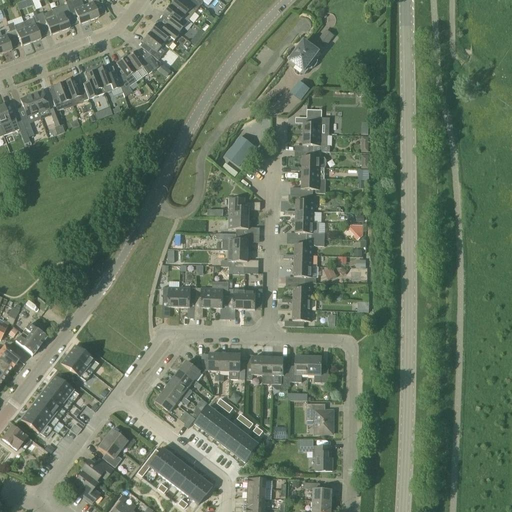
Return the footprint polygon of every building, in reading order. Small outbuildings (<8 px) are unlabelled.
[(33,0),(36,9),(42,8),(41,1),(43,0),(33,0)] [(84,7),(81,0),(78,0),(72,2),(71,1),(66,3),(67,6),(70,15),(75,13),(80,25),(89,22),(84,7)] [(84,7),(89,22),(99,18),(94,6),(99,4),(97,0),(91,0),(93,3),(84,7)] [(193,15),(199,8),(189,0),(174,0),(170,6),(189,21),(193,15)] [(65,17),(70,15),(67,6),(52,11),(52,12),(60,33),(70,29),(65,17)] [(179,34),(189,21),(170,6),(163,15),(170,21),(166,25),(179,35),(180,35),(179,34)] [(51,36),(60,33),(52,12),(43,15),(43,14),(37,16),(45,37),(50,35),(51,36)] [(40,39),(45,37),(37,16),(32,18),(33,19),(23,23),(25,29),(26,29),(31,44),(41,40),(40,39)] [(212,25),(215,21),(211,17),(207,21),(212,25)] [(26,29),(25,29),(16,32),(17,32),(16,30),(15,30),(13,24),(9,26),(10,32),(16,48),(21,46),(22,47),(31,44),(26,29)] [(179,35),(166,25),(163,29),(157,24),(149,33),(164,44),(164,45),(169,49),(179,35)] [(327,47),(335,37),(326,30),(318,41),(327,47)] [(11,50),(16,48),(10,32),(5,34),(6,36),(2,38),(0,33),(0,32),(0,48),(2,54),(12,51),(11,50)] [(160,49),(164,45),(164,44),(149,33),(142,42),(152,50),(149,54),(158,62),(165,53),(160,49)] [(300,77),(303,77),(305,76),(307,73),(309,70),(312,69),(314,68),(316,67),(317,65),(318,63),(318,59),(318,58),(317,57),(320,53),(304,41),(289,61),(296,66),(295,68),(294,69),(294,70),(294,72),(295,74),(297,75),(299,77),(300,77)] [(127,58),(137,73),(143,69),(148,76),(158,68),(150,57),(144,61),(137,51),(127,58),(127,57),(127,58)] [(184,61),(189,54),(185,52),(180,58),(184,61)] [(137,73),(127,58),(127,57),(116,64),(124,74),(117,79),(121,84),(119,85),(120,88),(121,88),(125,98),(132,93),(129,88),(136,83),(131,76),(136,72),(137,73)] [(120,88),(119,85),(113,68),(107,70),(107,68),(96,72),(102,89),(109,86),(111,92),(120,88)] [(104,94),(102,89),(96,72),(86,76),(90,87),(84,89),(89,100),(98,96),(104,94)] [(89,100),(84,89),(79,91),(75,80),(64,84),(73,106),(79,104),(89,100)] [(302,102),(310,91),(299,82),(291,93),(302,102)] [(66,108),(73,106),(64,84),(54,88),(58,99),(53,101),(56,109),(57,112),(66,108)] [(32,96),(38,113),(49,109),(43,92),(32,96)] [(27,117),(38,113),(32,96),(20,100),(27,117)] [(4,106),(0,107),(0,127),(3,137),(20,131),(17,124),(15,118),(9,120),(4,106)] [(94,114),(97,121),(104,119),(112,115),(110,108),(94,114)] [(63,126),(57,112),(56,109),(50,111),(56,128),(55,129),(57,136),(65,133),(62,126),(63,126)] [(321,136),(328,136),(328,121),(321,121),(321,125),(315,125),(315,119),(322,119),(322,111),(307,111),(307,119),(309,119),(309,125),(304,125),(304,136),(321,136)] [(28,120),(23,122),(25,129),(26,132),(28,132),(30,138),(34,136),(30,125),(28,120)] [(25,129),(23,122),(22,122),(17,124),(20,131),(25,129)] [(6,136),(8,144),(14,142),(13,134),(6,136)] [(328,147),(328,136),(321,136),(304,136),(303,147),(308,147),(308,152),(315,153),(321,153),(330,153),(330,147),(328,147)] [(240,168),(255,148),(241,137),(225,157),(240,168)] [(321,158),(321,153),(315,153),(308,152),(308,158),(303,158),(303,169),(325,170),(326,167),(327,162),(325,158),(321,158)] [(303,169),(292,168),(292,172),(300,172),(300,171),(303,172),(302,180),(324,180),(324,170),(325,170),(303,169)] [(324,180),(302,180),(302,189),(291,189),(291,196),(302,196),(313,197),(313,196),(313,191),(316,191),(316,194),(326,195),(326,180),(324,180)] [(315,197),(313,196),(313,197),(302,196),(302,202),(297,201),(296,212),(296,213),(314,213),(315,202),(315,197)] [(229,219),(249,220),(250,211),(260,211),(261,204),(245,203),(245,200),(230,200),(229,219)] [(296,213),(296,212),(285,212),(285,216),(294,216),(294,215),(296,215),(296,223),(314,224),(314,213),(296,213)] [(249,231),(249,220),(229,219),(229,230),(236,230),(236,236),(244,236),(244,231),(249,231)] [(314,234),(314,224),(296,223),(296,234),(301,235),(301,240),(325,241),(325,235),(314,234)] [(244,241),(244,236),(236,236),(236,241),(222,241),(222,252),(228,252),(248,252),(249,241),(244,241)] [(324,247),(325,241),(301,240),(300,246),(295,245),(295,256),(295,257),(313,257),(313,247),(324,247)] [(248,264),(248,252),(228,252),(228,261),(223,261),(221,263),(221,268),(230,268),(243,269),(243,263),(248,264)] [(295,257),(295,256),(284,256),(284,260),(292,260),(292,259),(295,259),(295,267),(313,268),(317,268),(318,257),(313,257),(295,257)] [(365,269),(365,261),(357,261),(357,269),(365,269)] [(312,278),(313,268),(295,267),(294,278),(299,279),(299,284),(312,284),(316,285),(316,279),(312,278)] [(228,298),(229,298),(229,284),(213,283),(212,290),(212,310),(223,310),(223,305),(228,305),(228,298)] [(312,290),(312,284),(299,284),(299,290),(294,289),(294,300),(294,301),(312,301),(312,290)] [(179,309),(180,289),(164,288),(163,303),(168,303),(168,308),(179,309)] [(196,304),(196,289),(180,289),(179,309),(190,309),(191,304),(196,304)] [(212,290),(196,289),(196,304),(201,304),(201,309),(212,310),(212,290)] [(244,311),(245,291),(234,291),(234,298),(229,298),(228,298),(228,305),(233,305),(233,310),(244,311)] [(245,291),(244,311),(256,311),(256,291),(245,291)] [(294,301),(294,300),(283,300),(283,304),(291,304),(291,303),(294,303),(293,311),(311,312),(312,301),(294,301)] [(361,313),(369,313),(369,304),(361,304),(361,313)] [(19,313),(14,310),(10,317),(16,320),(19,313)] [(311,323),(311,312),(293,311),(293,322),(298,322),(298,328),(304,328),(304,323),(311,323)] [(0,319),(0,341),(0,342),(9,324),(0,319)] [(27,339),(39,348),(46,339),(29,326),(25,331),(30,335),(27,339)] [(18,333),(13,329),(8,336),(12,339),(18,333)] [(39,348),(27,339),(25,342),(19,338),(15,344),(33,357),(39,348)] [(19,361),(8,352),(4,349),(0,353),(0,360),(12,370),(19,361)] [(75,352),(68,361),(92,379),(99,371),(75,352)] [(220,373),(220,355),(210,355),(210,372),(220,373)] [(230,373),(230,355),(220,355),(220,373),(230,373)] [(230,355),(230,373),(230,381),(245,382),(246,364),(240,363),(241,356),(230,355)] [(252,376),(263,376),(263,359),(253,358),(253,370),(247,370),(247,381),(252,381),(252,376)] [(296,371),(289,370),(288,387),(290,387),(290,384),(302,384),(302,376),(308,376),(309,358),(296,358),(296,371)] [(322,359),(309,358),(308,376),(315,376),(315,384),(327,385),(328,375),(321,374),(322,359)] [(194,381),(195,381),(201,373),(203,375),(205,373),(203,367),(193,359),(189,364),(187,363),(180,371),(194,381)] [(262,386),(272,386),(273,359),(263,359),(263,376),(262,386)] [(273,359),(272,386),(281,387),(281,389),(288,389),(288,387),(289,370),(283,370),(284,360),(273,359)] [(12,371),(12,370),(0,360),(0,374),(5,378),(11,370),(12,371)] [(68,361),(62,370),(85,388),(92,379),(68,361)] [(203,387),(195,381),(194,381),(180,371),(174,379),(188,389),(192,385),(200,391),(203,387)] [(54,379),(47,388),(65,402),(72,393),(54,379)] [(174,379),(168,387),(186,400),(192,392),(188,389),(174,379)] [(187,407),(190,403),(186,400),(168,387),(162,395),(176,405),(179,401),(187,407)] [(47,388),(41,396),(58,410),(65,402),(47,388)] [(234,393),(229,400),(237,405),(241,398),(234,393)] [(170,413),(176,405),(162,395),(156,403),(170,413)] [(41,396),(34,405),(52,419),(58,410),(41,396)] [(199,403),(196,407),(198,409),(202,412),(205,408),(208,405),(201,400),(199,403)] [(34,405),(27,413),(45,427),(52,419),(34,405)] [(315,435),(333,435),(333,424),(332,424),(332,412),(313,412),(313,405),(307,405),(306,422),(315,422),(315,435)] [(219,415),(209,407),(195,425),(205,433),(219,415)] [(202,412),(198,409),(192,417),(196,420),(202,412)] [(27,413),(20,422),(44,441),(51,432),(45,427),(27,413)] [(188,430),(195,420),(186,413),(180,421),(185,425),(184,427),(188,430)] [(229,423),(219,415),(205,433),(215,441),(229,423)] [(239,430),(229,423),(215,441),(225,448),(239,430)] [(80,430),(75,426),(70,431),(76,436),(80,430)] [(12,427),(2,440),(17,451),(27,438),(12,427)] [(248,438),(239,430),(225,448),(235,456),(248,438)] [(112,431),(105,440),(120,452),(124,447),(129,451),(136,442),(127,435),(123,440),(112,431)] [(258,445),(248,438),(235,456),(244,463),(258,445)] [(120,452),(105,440),(98,449),(110,458),(106,463),(115,470),(122,461),(117,457),(120,452)] [(313,441),(300,441),(300,452),(309,452),(309,447),(313,447),(313,441)] [(332,472),(332,459),(328,459),(328,447),(315,447),(315,472),(332,472)] [(171,457),(161,450),(158,453),(155,458),(151,463),(147,468),(149,469),(157,475),(171,457)] [(181,465),(171,457),(157,475),(167,483),(181,465)] [(82,473),(96,483),(101,477),(106,480),(108,477),(113,480),(117,475),(113,471),(99,460),(95,466),(89,461),(81,472),(82,473)] [(191,472),(181,465),(167,483),(177,490),(191,472)] [(201,480),(191,472),(177,490),(187,498),(201,480)] [(83,490),(79,496),(92,506),(100,496),(93,490),(97,484),(96,483),(82,473),(74,483),(80,488),(83,490)] [(248,489),(266,490),(266,480),(245,479),(245,482),(248,482),(248,489)] [(210,487),(201,480),(187,498),(197,505),(210,487)] [(313,502),(331,503),(332,491),(316,490),(317,484),(304,484),(303,490),(314,490),(313,502)] [(266,490),(248,489),(244,489),(244,492),(248,492),(247,499),(265,500),(266,490)] [(128,511),(130,510),(129,509),(123,504),(126,500),(122,497),(119,501),(120,503),(112,511),(128,511)] [(265,510),(265,500),(247,499),(247,506),(244,506),(243,508),(265,510)] [(330,511),(331,503),(313,502),(312,511),(330,511)]
